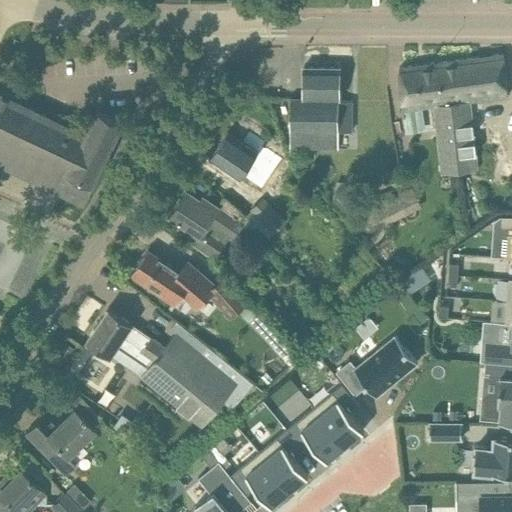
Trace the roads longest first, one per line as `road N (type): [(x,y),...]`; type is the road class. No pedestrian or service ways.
road 1 (residential): [(0,372),(39,328),(232,27)]
road 2 (tertiary): [(511,23),(232,27)]
road 3 (tertiary): [(232,27),(91,19),(14,0)]
